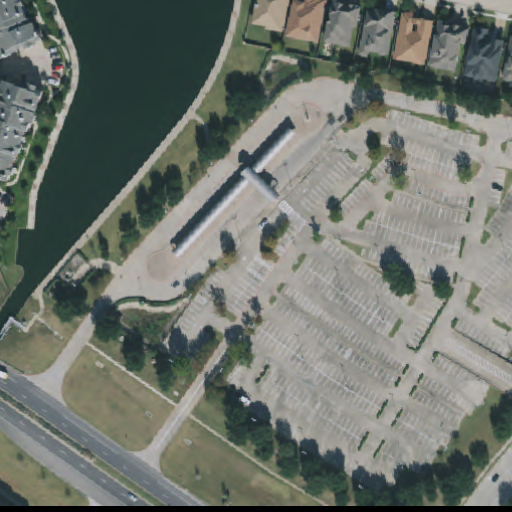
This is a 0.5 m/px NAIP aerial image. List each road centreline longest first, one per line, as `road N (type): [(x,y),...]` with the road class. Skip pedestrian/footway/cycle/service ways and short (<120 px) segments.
road 1 (primary): [(0,410),(147,511)]
road 2 (primary): [(187,511),(42,411)]
